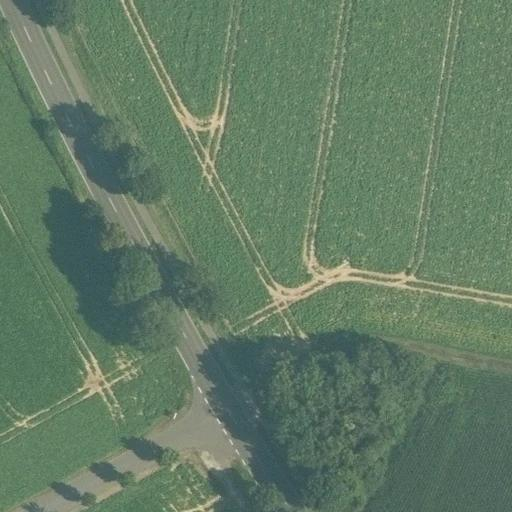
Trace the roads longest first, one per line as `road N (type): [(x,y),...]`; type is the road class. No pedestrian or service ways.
road 1 (tertiary): [(228,414),(148,276),(10,0)]
road 2 (track): [(228,414),(361,348),(511,373)]
road 3 (residential): [(228,414),(55,511)]
